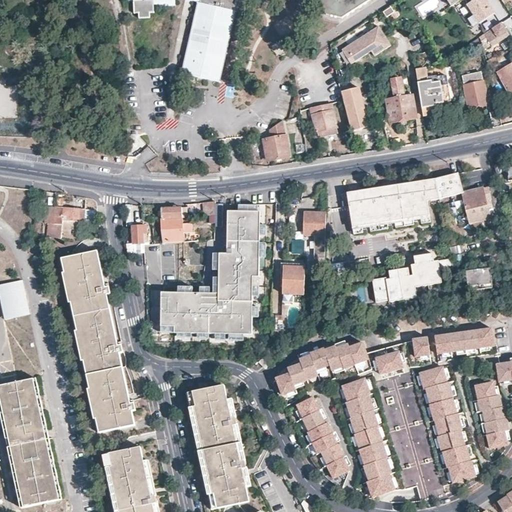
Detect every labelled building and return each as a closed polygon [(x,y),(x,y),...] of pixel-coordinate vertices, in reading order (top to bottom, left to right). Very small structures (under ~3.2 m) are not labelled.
[(235,11),(237,0),(199,0),(199,2),(235,11)] [(318,0),(327,14),(343,17),(370,0),(318,0)] [(445,0),(451,8),(464,0),(445,0)] [(493,6),(489,0),(488,1),(487,0),(474,0),(468,4),(473,12),(480,23),(486,19),(495,13),(492,7),(493,6)] [(225,57),(235,11),(199,2),(182,74),(205,79),(211,54),(225,57)] [(511,42),(500,25),(486,34),(496,50),(511,42)] [(378,27),(341,49),(349,64),(369,52),(372,57),(389,47),(378,27)] [(451,48),(448,42),(437,48),(440,54),(451,48)] [(456,58),(451,48),(440,54),(443,62),(445,65),(455,58),(456,58)] [(205,79),(220,82),(225,57),(211,54),(205,79)] [(500,62),(496,55),(487,61),(489,68),(500,62)] [(511,62),(498,71),(511,93),(511,95),(511,62)] [(423,108),(424,115),(442,113),(452,111),(451,101),(447,76),(438,77),(437,76),(428,77),(427,70),(418,71),(421,93),(423,108)] [(489,90),(487,80),(485,80),(483,70),(464,75),(466,84),(465,84),(470,110),(481,107),(490,105),(495,127),(504,125),(496,96),(494,88),(489,90)] [(416,109),(423,108),(421,93),(405,96),(402,78),(393,80),(397,97),(388,99),(393,123),(406,120),(417,118),(416,109)] [(343,91),(341,84),(332,90),(335,104),(345,102),(343,91)] [(345,102),(351,130),(361,128),(369,126),(360,87),(343,91),(345,102)] [(337,128),(332,104),(312,108),(317,132),(318,132),(337,128)] [(289,157),(284,121),(270,131),(271,140),(264,141),(266,155),(267,161),(274,160),(289,157)] [(337,128),(318,132),(319,137),(328,135),(338,133),(337,128)] [(266,155),(264,141),(254,143),(256,157),(266,155)] [(469,183),(483,181),(482,170),(467,172),(469,183)] [(461,171),(436,177),(440,199),(463,193),(465,192),(461,171)] [(384,187),(339,196),(346,230),(429,214),(426,201),(440,199),(436,177),(384,187)] [(489,218),(485,199),(491,197),(488,183),(482,184),(483,188),(471,191),(472,195),(464,197),(472,231),(483,228),(481,220),(489,218)] [(205,215),(216,215),(216,209),(216,202),(205,203),(204,203),(204,204),(205,215)] [(85,228),(87,209),(61,208),(56,207),(54,224),(49,223),(47,238),(62,239),(63,233),(72,234),(73,228),(76,228),(85,228)] [(163,210),(164,218),(164,219),(184,217),(183,210),(183,209),(177,209),(163,210)] [(219,295),(159,294),(158,331),(178,331),(178,335),(262,337),(263,311),(251,311),(252,299),(260,299),(261,263),(267,263),(267,250),(258,249),(258,238),(265,239),(266,229),(258,228),(259,210),(240,210),(240,215),(228,215),(227,258),(212,257),(212,271),(220,271),(219,295)] [(325,267),(325,213),(313,213),(305,213),(305,227),(305,236),(317,236),(317,258),(313,258),(313,266),(325,267)] [(164,219),(166,244),(186,242),(185,233),(193,232),(192,224),(184,224),(184,217),(164,219)] [(145,242),(144,234),(148,234),(147,227),(139,227),(134,227),(135,245),(145,245),(145,242)] [(105,274),(100,252),(65,260),(67,274),(66,274),(72,304),(74,303),(79,331),(78,331),(84,361),(86,360),(91,388),(90,388),(96,418),(97,417),(100,431),(136,424),(132,402),(118,338),(105,274)] [(392,277),(373,280),(377,303),(418,297),(416,287),(444,282),(442,270),(455,268),(453,258),(434,261),(433,254),(415,257),(416,264),(412,264),(413,268),(391,272),(392,277)] [(285,268),(306,269),(306,265),(281,264),(280,274),(280,288),(284,288),(285,268)] [(345,265),(346,274),(358,274),(358,265),(345,265)] [(284,294),(305,295),(306,269),(285,268),(284,288),(284,294)] [(492,286),(489,270),(481,271),(480,269),(469,271),(470,277),(467,277),(468,289),(469,290),(470,290),(491,287),(492,287),(492,286)] [(24,279),(0,284),(0,291),(5,319),(31,313),(24,279)] [(324,297),(325,297),(327,288),(315,287),(313,307),(313,308),(322,309),(324,297)] [(305,306),(305,319),(312,319),(313,308),(313,307),(305,306)] [(495,346),(492,328),(485,329),(478,330),(481,348),(495,346)] [(481,348),(478,330),(471,331),(464,333),(467,351),(481,348)] [(467,351),(464,333),(457,334),(449,335),(452,353),(467,351)] [(452,353),(449,335),(443,336),(435,337),(438,355),(452,353)] [(433,356),(430,338),(424,339),(416,341),(419,358),(433,356)] [(359,347),(352,350),(358,366),(371,362),(369,356),(365,345),(359,347)] [(358,366),(352,350),(351,346),(345,348),(340,350),(346,369),(346,370),(358,366)] [(332,350),(328,351),(333,367),(334,373),(346,369),(340,350),(339,348),(332,350)] [(333,367),(328,351),(327,350),(320,352),(313,354),(314,356),(319,372),(333,367)] [(406,370),(401,353),(390,356),(395,373),(406,370)] [(319,372),(314,356),(308,358),(302,360),(304,364),(309,381),(321,377),(319,372)] [(395,373),(390,356),(379,359),(381,367),(383,376),(395,373)] [(511,380),(511,361),(506,363),(499,364),(502,382),(511,380)] [(309,381),(304,364),(297,366),(290,368),(292,374),(296,386),(309,381)] [(447,374),(445,367),(422,373),(424,381),(426,388),(428,388),(449,382),(447,374)] [(296,386),(292,374),(284,376),(279,378),(284,395),(297,391),(296,386)] [(36,380),(0,387),(0,402),(22,507),(62,498),(49,439),(36,380)] [(367,381),(345,389),(347,397),(350,405),(370,397),(373,397),(370,388),(367,381)] [(449,382),(428,388),(431,397),(432,404),(455,398),(453,390),(451,382),(449,382)] [(497,389),(495,382),(477,385),(480,399),(498,395),(497,389)] [(230,398),(226,383),(195,389),(198,405),(196,405),(205,448),(205,449),(239,442),(235,424),(239,423),(239,422),(237,416),(237,415),(233,416),(230,398)] [(480,399),(479,399),(482,411),(484,411),(504,407),(503,401),(502,395),(498,395),(480,399)] [(236,406),(234,397),(230,398),(233,416),(237,415),(237,416),(238,415),(236,406)] [(373,405),(370,397),(350,405),(348,405),(352,414),(354,420),(353,421),(374,413),(376,412),(373,405)] [(455,398),(432,404),(434,412),(436,420),(437,419),(459,413),(457,405),(455,398)] [(318,406),(315,399),(299,407),(306,421),(321,413),(322,412),(318,406)] [(205,448),(196,405),(194,406),(191,406),(201,450),(205,449),(205,448)] [(508,414),(507,406),(504,407),(484,411),(487,423),(509,418),(508,414)] [(325,419),(321,413),(306,421),(305,421),(312,433),(328,425),(325,419)] [(377,421),(374,413),(353,421),(356,428),(359,436),(379,429),(380,428),(377,421)] [(462,422),(460,413),(459,413),(437,419),(439,429),(442,437),(463,431),(464,431),(462,422)] [(84,431),(81,416),(73,418),(76,433),(84,431)] [(509,418),(487,423),(486,423),(489,434),(506,431),(511,429),(510,425),(509,418)] [(244,441),(240,422),(239,422),(239,423),(235,424),(239,442),(244,441)] [(333,430),(330,424),(328,425),(312,433),(311,434),(316,445),(335,436),(336,435),(333,430)] [(382,437),(379,429),(359,436),(358,436),(361,444),(363,452),(384,444),(382,437)] [(465,440),(463,431),(442,437),(440,438),(442,447),(443,450),(444,455),(446,454),(467,448),(465,440)] [(508,439),(506,431),(489,434),(488,434),(491,448),(509,444),(508,439)] [(338,442),(335,436),(316,445),(315,446),(322,458),(325,456),(341,448),(338,442)] [(247,458),(244,441),(239,442),(243,459),(247,458)] [(243,459),(239,442),(205,449),(215,492),(217,492),(220,507),(251,500),(248,485),(245,467),(248,466),(247,458),(243,459)] [(386,451),(384,444),(363,452),(366,460),(368,467),(388,460),(389,460),(386,451)] [(146,459),(143,445),(118,450),(118,451),(118,452),(112,453),(114,465),(112,465),(121,509),(155,502),(159,501),(158,497),(157,493),(153,494),(146,459)] [(345,455),(341,448),(325,456),(331,469),(347,461),(348,461),(345,455)] [(470,457),(468,448),(467,448),(446,454),(448,462),(450,470),(450,469),(472,463),(470,457)] [(215,492),(205,449),(201,450),(210,493),(212,493),(215,492)] [(157,493),(150,459),(150,458),(146,459),(153,494),(157,493)] [(391,470),(388,460),(368,467),(367,468),(370,476),(373,484),(392,478),(394,477),(391,470)] [(349,466),(347,461),(331,469),(330,469),(336,481),(353,473),(349,466)] [(475,470),(474,463),(472,463),(450,469),(453,479),(454,481),(455,485),(478,479),(475,470)] [(122,511),(121,509),(112,465),(109,466),(108,466),(118,511),(122,511)] [(251,476),(249,466),(248,466),(245,467),(248,485),(253,484),(251,476)] [(394,485),(392,478),(373,484),(370,485),(373,492),(375,499),(397,491),(394,485)] [(220,506),(217,492),(215,492),(212,493),(215,508),(220,506)] [(511,511),(511,501),(509,497),(503,500),(499,503),(504,511),(511,511)] [(157,511),(155,502),(121,509),(122,511),(157,511)]
